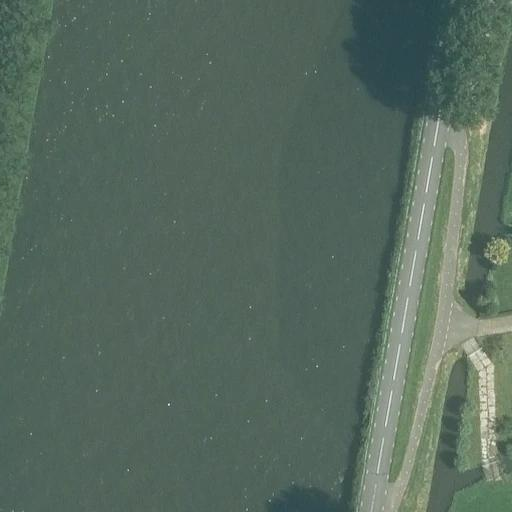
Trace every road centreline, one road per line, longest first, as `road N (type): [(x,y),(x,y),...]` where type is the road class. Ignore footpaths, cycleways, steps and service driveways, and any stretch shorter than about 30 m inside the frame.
road 1 (unclassified): [(440,124),(460,134),(447,325),(407,481),(391,511)]
road 2 (tertiary): [(373,511),(440,124)]
road 3 (track): [(483,454),(485,374),(465,331)]
road 4 (tertiary): [(440,124),(461,0)]
road 5 (unclassified): [(0,121),(20,0)]
